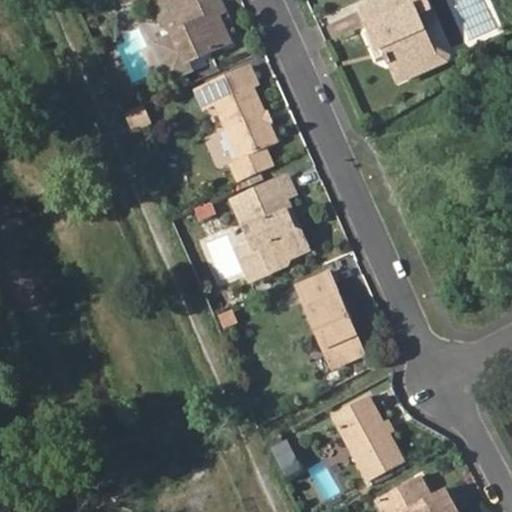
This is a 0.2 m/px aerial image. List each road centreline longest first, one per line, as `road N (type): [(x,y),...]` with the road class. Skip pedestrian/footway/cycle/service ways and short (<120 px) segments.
road 1 (residential): [(279,0),(443,378)]
road 2 (residential): [(443,378),(511,499)]
